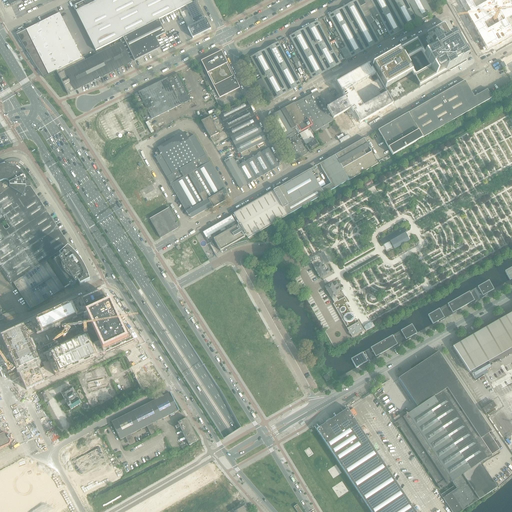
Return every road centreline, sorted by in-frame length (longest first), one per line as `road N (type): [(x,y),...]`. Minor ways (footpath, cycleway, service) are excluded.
road 1 (primary): [(290,511),(55,134)]
road 2 (primary): [(69,190),(275,511)]
road 3 (tertiary): [(511,294),(317,406)]
road 4 (unclassified): [(288,172),(478,63)]
road 5 (unclassified): [(259,114),(449,12)]
road 6 (unclassified): [(317,406),(232,254)]
road 7 (tertiary): [(260,434),(169,290)]
road 8 (unclassified): [(84,103),(223,36)]
road 9 (residential): [(54,458),(60,444),(180,382)]
road 10 (unclassified): [(239,200),(197,126),(184,124),(146,148)]
road 11 (tertiary): [(146,254),(71,136)]
road 12 (unclassified): [(234,51),(343,0)]
road 13 (residential): [(225,453),(120,511)]
